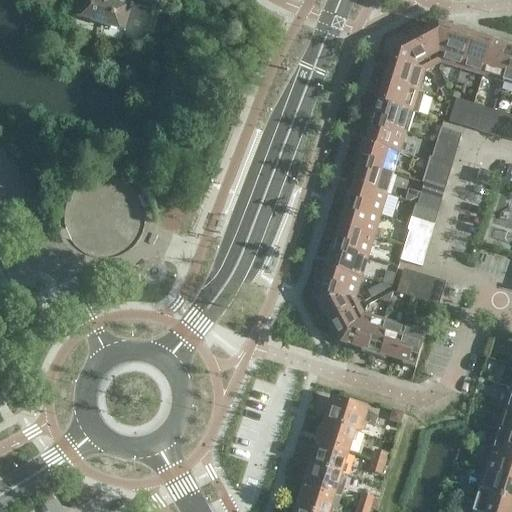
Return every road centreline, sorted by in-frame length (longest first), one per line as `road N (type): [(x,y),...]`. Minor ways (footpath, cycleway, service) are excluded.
road 1 (tertiary): [(180,384),(193,339),(244,264),(331,40),(331,21)]
road 2 (tertiary): [(331,21),(320,30),(225,270),(180,329),(143,352)]
road 3 (residential): [(495,305),(472,279),(447,267),(440,247),(474,146),(511,154)]
road 4 (tertiary): [(0,502),(86,450),(117,445)]
road 5 (tertiary): [(85,407),(63,447),(0,487)]
